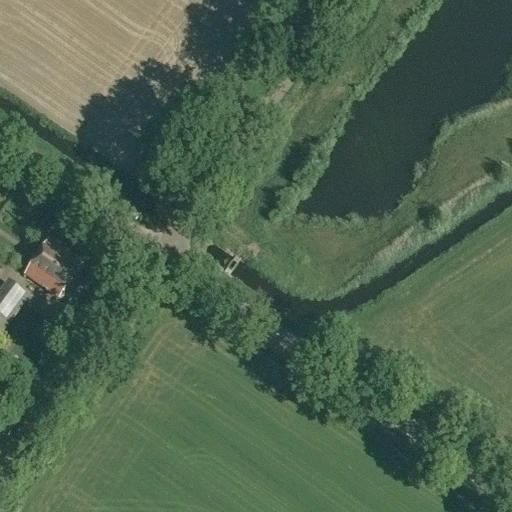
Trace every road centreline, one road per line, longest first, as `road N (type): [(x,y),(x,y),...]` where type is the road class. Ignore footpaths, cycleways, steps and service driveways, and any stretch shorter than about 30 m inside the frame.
road 1 (unclassified): [(511,485),(160,253)]
road 2 (unclassified): [(160,253),(335,0)]
road 3 (unclassified): [(0,482),(160,253)]
road 4 (unclassified): [(160,253),(0,138)]
